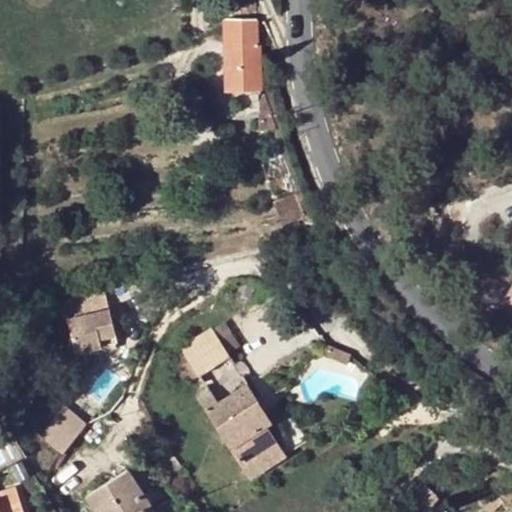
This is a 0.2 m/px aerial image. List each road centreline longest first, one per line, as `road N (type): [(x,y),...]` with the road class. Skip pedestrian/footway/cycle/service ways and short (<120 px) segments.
road 1 (tertiary): [(305,0),(319,124),(360,228),(428,315),(511,380)]
road 2 (residential): [(378,511),(422,459),(463,455),(511,478)]
road 3 (unknown): [(511,329),(468,274),(452,205)]
